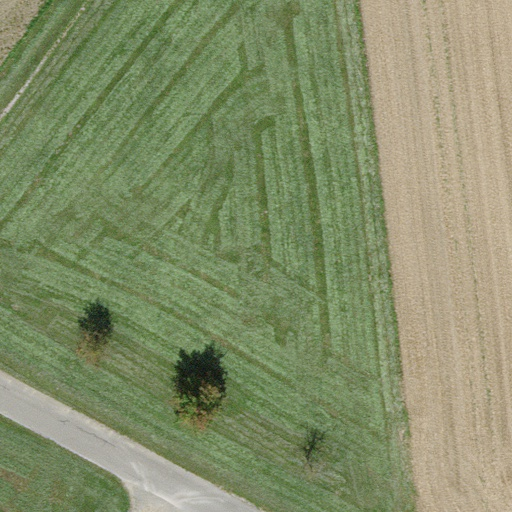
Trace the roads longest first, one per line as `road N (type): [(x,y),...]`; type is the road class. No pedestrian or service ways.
road 1 (unclassified): [(0,395),(219,511)]
road 2 (track): [(0,114),(83,0)]
